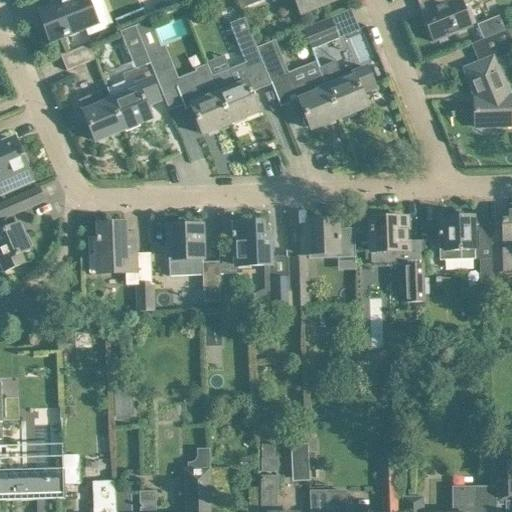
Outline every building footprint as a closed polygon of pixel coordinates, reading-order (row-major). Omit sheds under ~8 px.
[(61,2),(52,6),(53,8),(39,13),(51,43),(66,37),(85,29),(88,36),(113,26),(102,0),(71,0),(69,1),(69,0),(65,0),(61,2)] [(236,0),(241,10),(265,0),(271,0),(273,3),(279,0),(295,0),(301,13),(333,0),(236,0)] [(434,43),(452,35),(471,27),(463,7),(474,0),(438,0),(441,6),(422,14),(434,43)] [(482,21),(486,32),(503,26),(499,16),(482,21)] [(187,17),(161,23),(165,40),(191,34),(187,17)] [(245,63),(211,76),(211,77),(230,124),(258,112),(250,94),(252,94),(250,91),(270,83),(256,48),(244,18),(229,24),(245,63)] [(331,18),(312,26),(303,30),(311,50),(339,39),(331,18)] [(134,26),(119,32),(130,59),(145,53),(134,26)] [(511,29),(508,31),(508,30),(493,36),(499,51),(505,49),(511,65),(511,29)] [(311,130),(339,119),(321,75),(294,87),(275,40),(256,48),(270,83),(274,90),(277,99),(278,101),(296,94),(311,130)] [(89,45),(79,49),(61,56),(67,71),(95,60),(89,45)] [(161,48),(145,54),(149,64),(163,95),(176,90),(185,111),(186,110),(185,109),(191,107),(203,135),(230,124),(211,77),(211,76),(207,65),(194,70),(199,81),(178,90),(161,48)] [(474,98),(475,120),(497,120),(499,126),(511,125),(510,98),(508,98),(503,85),(504,85),(493,58),(465,70),(474,90),(476,90),(476,98),(474,98)] [(335,62),(319,68),(321,75),(339,119),(367,107),(362,94),(376,89),(367,68),(353,73),(350,67),(339,71),(335,62)] [(134,79),(106,90),(123,131),(151,120),(146,108),(162,101),(151,74),(135,81),(134,79)] [(123,131),(106,90),(79,101),(95,142),(123,131)] [(274,90),(265,94),(269,103),(277,99),(274,90)] [(0,146),(0,193),(2,196),(33,183),(27,170),(30,169),(22,151),(20,152),(15,140),(0,146)] [(39,189),(0,206),(0,219),(44,201),(39,189)] [(511,241),(511,211),(510,212),(510,220),(502,221),(503,241),(511,241)] [(438,218),(440,261),(475,260),(473,217),(438,218)] [(369,220),(370,240),(371,252),(387,252),(388,261),(408,260),(406,219),(369,220)] [(308,239),(302,239),(303,255),(321,254),(321,258),(339,257),(355,256),(354,228),(338,229),(337,221),(307,223),(308,239)] [(0,263),(1,263),(5,272),(25,264),(21,255),(30,251),(19,224),(2,232),(0,227),(0,263)] [(221,249),(222,269),(222,275),(237,274),(237,266),(271,265),(270,236),(263,236),(262,224),(234,225),(234,234),(232,234),(232,239),(234,239),(234,249),(221,249)] [(125,236),(125,225),(98,226),(99,238),(96,238),(88,238),(90,274),(97,274),(135,272),(135,254),(134,235),(125,236)] [(167,227),(168,247),(169,277),(202,275),(203,302),(220,301),(220,291),(220,282),(219,262),(203,263),(202,226),(167,227)] [(511,249),(491,250),(492,274),(511,272),(511,249)] [(480,259),(481,285),(482,301),(493,300),(491,258),(480,259)] [(290,259),(292,307),(295,307),(308,307),(306,259),(290,259)] [(402,266),(404,303),(424,302),(423,265),(402,266)] [(283,308),(289,307),(288,280),(271,280),(272,308),(283,308)] [(138,313),(152,312),(151,285),(137,285),(138,313)] [(487,306),(487,320),(509,320),(509,306),(487,306)] [(289,307),(283,308),(283,315),(295,315),(295,307),(292,307),(289,307)] [(30,315),(18,316),(18,331),(30,331),(30,315)] [(205,348),(221,347),(220,316),(204,317),(205,348)] [(392,355),(347,357),(348,370),(393,368),(392,355)] [(132,389),(113,389),(115,421),(133,420),(132,389)] [(487,395),(479,395),(479,410),(488,410),(487,395)] [(307,444),(293,445),(295,480),(309,480),(307,453),(307,444)] [(261,445),(261,460),(261,472),(277,472),(277,458),(275,458),(275,445),(261,445)] [(65,485),(79,484),(77,456),(64,456),(65,485)] [(395,511),(395,458),(381,459),(381,511),(395,511)] [(511,511),(511,461),(496,462),(497,498),(510,498),(510,503),(507,503),(506,511),(511,511)] [(140,493),(140,511),(211,511),(212,509),(210,469),(184,470),(185,511),(155,511),(155,492),(140,493)] [(228,469),(210,469),(212,509),(229,509),(228,469)] [(262,507),(262,511),(281,511),(281,506),(276,506),(276,496),(280,496),(280,478),(262,477),(262,507)] [(114,511),(113,483),(93,484),(94,511),(114,511)] [(248,511),(242,511),(258,511),(258,488),(248,488),(248,511)] [(495,511),(495,489),(454,489),(455,503),(459,503),(458,511),(495,511)] [(345,511),(345,492),(327,492),(327,511),(345,511)] [(422,511),(423,497),(403,497),(402,511),(422,511)]
